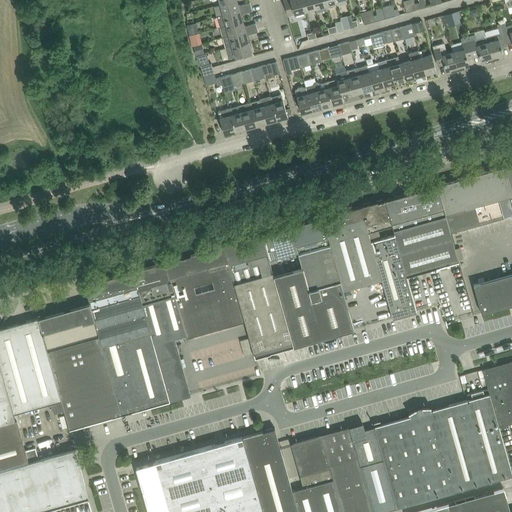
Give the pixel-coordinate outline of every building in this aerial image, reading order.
[(237,0),(236,0),(220,4),(223,13),(223,15),(224,15),(240,10),(238,4),(237,0)] [(283,0),(288,15),(305,11),(301,0),(283,0)] [(301,0),(305,11),(315,8),(313,0),(301,0)] [(327,9),(325,5),(324,0),(313,0),(315,8),(317,12),(327,9)] [(413,0),(405,0),(403,1),(406,12),(417,9),(415,3),(413,0)] [(418,0),(419,2),(415,3),(417,9),(427,7),(424,0),(418,0)] [(223,15),(220,4),(214,6),(217,17),(223,15)] [(392,4),(382,7),(385,18),(396,15),(395,9),(394,9),(392,4)] [(374,15),(375,21),(385,18),(382,7),(376,9),(377,14),(374,15)] [(477,8),(470,10),(471,14),(475,16),(479,15),(477,8)] [(217,17),(220,27),(243,21),(240,10),(224,15),(217,17)] [(459,10),(444,15),(446,23),(461,18),(459,10)] [(354,26),(353,21),(349,22),(347,15),(341,17),(344,29),(354,26)] [(220,27),(223,37),(246,30),(243,21),(220,27)] [(418,22),(412,23),(414,32),(425,29),(422,21),(421,21),(419,21),(418,22)] [(187,25),(189,33),(191,32),(190,30),(192,26),(197,24),(196,22),(187,25)] [(492,35),(487,36),(488,42),(493,59),(504,56),(501,45),(507,43),(506,39),(501,22),(497,24),(500,33),(492,35)] [(505,22),(501,22),(506,39),(511,38),(511,39),(511,24),(506,26),(505,22)] [(411,23),(401,26),(405,38),(415,35),(411,23)] [(191,32),(189,33),(189,36),(199,33),(197,24),(192,26),(190,30),(191,32)] [(401,26),(390,29),(393,41),(405,38),(401,26)] [(223,37),(226,48),(249,41),(246,30),(223,37)] [(380,32),(370,35),(373,48),(384,45),(383,43),(380,32)] [(197,34),(189,36),(192,46),(193,46),(201,43),(199,33),(197,34)] [(493,59),(488,42),(488,41),(486,36),(477,39),(475,34),(468,36),(472,53),(473,57),(479,55),(481,62),(493,59)] [(464,48),(453,51),(453,52),(458,69),(469,65),(467,58),(473,57),(472,53),(468,36),(461,38),(464,48)] [(249,41),(226,48),(229,58),(252,52),(249,41)] [(349,41),(339,44),(342,54),(352,51),(349,41)] [(458,69),(453,51),(447,53),(445,44),(443,43),(433,45),(438,65),(444,64),(446,72),(458,69)] [(339,44),(328,47),(331,57),(342,54),(339,44)] [(331,57),(328,47),(318,49),(321,60),(331,57)] [(229,58),(226,48),(219,50),(222,60),(229,58)] [(313,51),(308,52),(311,64),(321,61),(321,60),(318,49),(313,51)] [(419,50),(409,53),(415,76),(426,73),(421,57),(419,50)] [(308,52),(298,55),(301,67),(311,64),(308,52)] [(409,53),(399,56),(405,79),(415,76),(409,53)] [(432,54),(421,57),(426,73),(436,70),(432,54)] [(301,67),(298,55),(288,58),(291,70),(301,67)] [(399,56),(388,59),(395,82),(405,79),(399,56)] [(388,59),(378,62),(384,85),(395,82),(388,59)] [(277,61),(262,65),(265,75),(272,73),(272,75),(280,73),(277,61)] [(378,62),(368,65),(374,88),(384,85),(378,62)] [(201,66),(204,76),(214,73),(211,63),(209,63),(201,66)] [(262,65),(252,68),(255,80),(265,77),(265,75),(262,65)] [(368,65),(357,68),(364,91),(374,88),(368,65)] [(252,68),(241,71),(245,83),(255,80),(252,68)] [(357,68),(347,71),(353,93),(364,91),(357,68)] [(241,71),(231,74),(234,85),(234,86),(245,83),(241,71)] [(336,74),(335,74),(337,78),(343,96),(350,94),(353,93),(347,71),(336,74)] [(214,73),(204,76),(206,85),(217,82),(216,78),(214,73)] [(231,74),(220,77),(222,83),(223,87),(234,85),(231,74)] [(314,77),(304,80),(306,86),(313,84),(314,82),(316,82),(314,77)] [(332,79),(327,81),(333,103),(344,100),(343,96),(337,78),(332,79)] [(318,81),(316,82),(323,106),(333,103),(327,81),(320,83),(318,81)] [(313,84),(306,86),(313,109),(323,106),(316,82),(314,82),(313,84)] [(313,109),(306,86),(304,87),(302,86),(298,87),(297,89),(295,89),(302,112),(313,109)] [(281,93),(271,96),(277,119),(288,116),(281,93)] [(271,96),(260,99),(267,122),(277,119),(271,96)] [(260,99),(250,102),(256,125),(267,122),(260,99)] [(250,102),(240,105),(246,128),(256,125),(250,102)] [(240,105),(229,108),(236,131),(246,128),(240,105)] [(236,131),(229,108),(218,111),(224,134),(236,131)] [(438,184),(437,184),(450,232),(511,215),(511,190),(505,165),(503,166),(504,169),(501,170),(500,167),(487,171),(488,172),(455,182),(454,181),(442,184),(442,187),(439,188),(438,184)] [(385,199),(392,226),(395,234),(403,266),(406,276),(406,275),(458,261),(450,232),(437,184),(385,199)] [(362,206),(361,206),(368,233),(392,226),(385,199),(365,205),(365,206),(362,207),(362,206)] [(368,233),(361,206),(322,217),(340,280),(343,290),(382,279),(371,241),(368,233)] [(303,267),(309,289),(340,280),(322,217),(319,218),(320,219),(313,220),(291,226),(298,251),(303,267)] [(291,229),(263,236),(263,238),(269,259),(298,251),(291,226),(290,226),(291,229)] [(264,354),(293,346),(274,275),(263,238),(262,234),(224,245),(245,321),(255,356),(256,356),(255,355),(264,352),(264,354)] [(395,234),(371,241),(382,279),(393,318),(402,316),(410,313),(417,312),(406,275),(406,276),(403,266),(395,234)] [(173,259),(166,261),(184,325),(187,334),(187,337),(245,321),(224,245),(224,244),(215,247),(216,247),(174,259),(173,259)] [(133,271),(140,296),(151,334),(184,325),(166,261),(165,261),(165,262),(133,271)] [(303,267),(274,275),(293,346),(305,343),(319,339),(320,339),(322,340),(323,340),(324,340),(325,340),(326,340),(328,339),(330,339),(332,338),(334,338),(336,337),(338,336),(339,334),(341,333),(354,329),(343,290),(340,280),(309,289),(303,267)] [(140,296),(133,271),(133,270),(126,272),(127,275),(120,277),(119,274),(88,283),(88,282),(85,283),(90,302),(92,309),(140,296)] [(496,308),(496,309),(497,309),(496,308),(498,307),(499,308),(499,307),(511,303),(511,273),(474,284),(482,313),(486,312),(486,311),(490,309),(490,311),(491,310),(491,309),(493,309),(493,310),(494,310),(494,308),(496,308)] [(170,401),(151,334),(140,296),(92,309),(99,335),(122,415),(170,401)] [(48,350),(99,335),(92,309),(90,302),(70,307),(70,306),(64,307),(64,309),(38,316),(38,317),(39,317),(48,350)] [(0,469),(29,461),(39,459),(36,447),(26,450),(17,419),(15,413),(62,400),(48,350),(39,317),(38,317),(0,328),(0,469)] [(184,325),(151,334),(170,401),(191,395),(175,337),(187,334),(184,325)] [(122,415),(99,335),(48,350),(62,400),(70,429),(122,415)] [(238,340),(209,347),(211,357),(218,356),(220,363),(222,363),(221,359),(242,353),(238,340)] [(511,360),(483,369),(488,388),(499,427),(511,423),(511,360)] [(374,426),(374,427),(397,507),(511,474),(499,427),(488,388),(467,394),(469,399),(430,410),(430,407),(421,409),(421,410),(418,411),(418,410),(409,413),(410,415),(374,426)] [(349,426),(373,511),(380,511),(397,507),(374,427),(365,429),(363,422),(349,426)] [(321,434),(321,436),(342,511),(373,511),(349,426),(321,434)] [(275,428),(243,437),(263,511),(299,511),(293,489),(275,428)] [(303,486),(293,489),(299,511),(342,511),(321,436),(311,439),(310,440),(305,442),(304,441),(293,444),(293,442),(291,443),(303,486)] [(151,511),(263,511),(243,437),(156,461),(156,462),(152,463),(136,467),(139,474),(140,474),(151,511)] [(29,461),(0,469),(0,511),(32,511),(89,497),(81,467),(75,448),(39,459),(29,461)] [(89,497),(32,511),(92,511),(89,500),(90,499),(89,497)]
